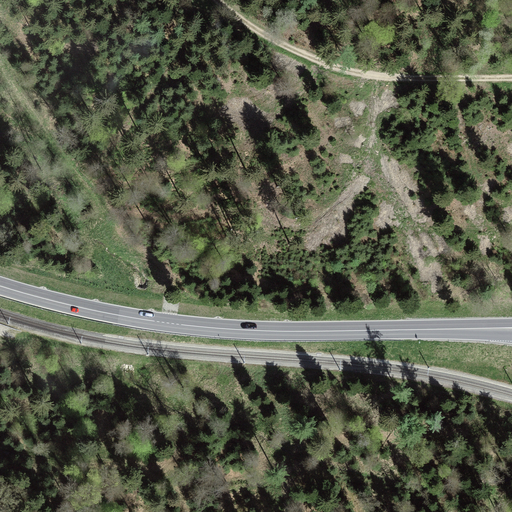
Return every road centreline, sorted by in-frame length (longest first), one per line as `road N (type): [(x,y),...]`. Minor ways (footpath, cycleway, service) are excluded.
road 1 (secondary): [(0,286),(199,326),(443,329)]
road 2 (track): [(218,0),(268,38),(324,63),(373,76),(511,79)]
